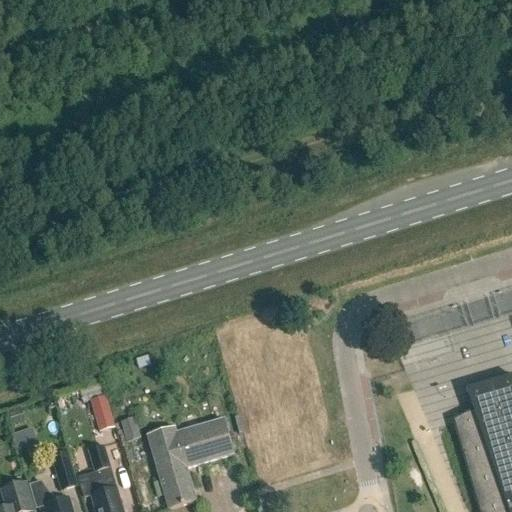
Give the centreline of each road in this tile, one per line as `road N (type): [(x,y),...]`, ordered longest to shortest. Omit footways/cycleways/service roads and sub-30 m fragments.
road 1 (primary): [(0,338),(511,179)]
road 2 (track): [(0,235),(511,77)]
road 3 (residential): [(371,511),(341,343),(346,322),(378,299),(511,258)]
